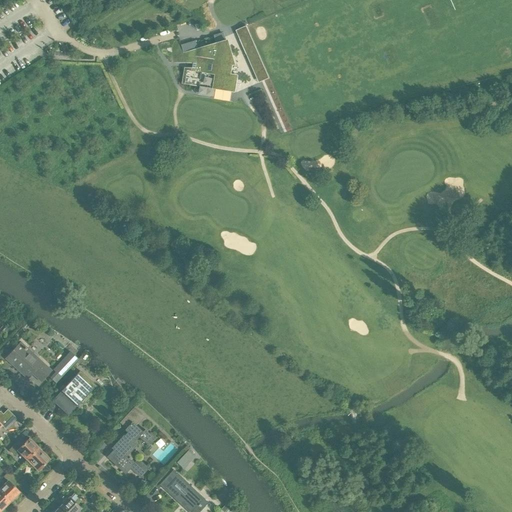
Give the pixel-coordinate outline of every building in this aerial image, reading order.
[(249,28),(239,32),(262,85),(271,80),(249,28)] [(214,37),(216,44),(226,41),(226,39),(224,34),(214,37)] [(185,68),(182,83),(200,86),(200,91),(216,94),(217,85),(224,86),(224,90),(232,92),(235,75),(236,65),(226,65),(228,48),(226,41),(216,44),(199,49),(184,53),(187,63),(193,63),(192,68),(185,68)] [(197,42),(182,46),(184,53),(199,49),(197,42)] [(2,331),(6,335),(10,329),(7,326),(2,331)] [(51,370),(22,342),(6,359),(27,378),(32,373),(41,381),(51,370)] [(92,357),(84,351),(79,358),(87,364),(92,357)] [(64,363),(56,372),(61,376),(77,359),(70,352),(61,361),(64,363)] [(91,395),(98,387),(80,370),(52,400),(68,415),(89,393),(91,395)] [(137,425),(139,423),(140,424),(146,417),(136,407),(121,423),(127,428),(126,429),(128,430),(112,447),(115,449),(109,456),(117,463),(114,467),(126,478),(134,470),(141,476),(149,467),(139,458),(139,459),(130,451),(139,442),(137,439),(140,436),(149,444),(155,437),(146,429),(144,431),(137,425)] [(0,427),(2,426),(5,429),(12,423),(0,411),(0,427)] [(17,451),(26,460),(39,448),(29,438),(24,443),(20,439),(9,450),(13,454),(17,451)] [(39,448),(26,460),(38,471),(50,459),(39,448)] [(181,459),(177,463),(184,469),(188,465),(181,459)] [(16,470),(11,475),(12,477),(21,485),(22,486),(27,481),(16,470)] [(172,479),(164,488),(189,511),(194,511),(206,500),(174,470),(169,476),(172,479)] [(12,477),(11,475),(8,472),(4,476),(8,480),(0,487),(0,491),(10,502),(20,492),(18,491),(22,486),(21,485),(12,477)] [(0,510),(1,511),(10,502),(0,491),(0,510)] [(79,511),(78,511),(81,509),(69,497),(60,507),(64,511),(79,511)]
